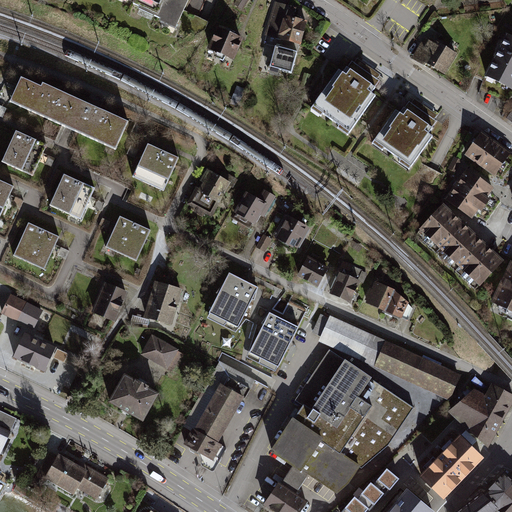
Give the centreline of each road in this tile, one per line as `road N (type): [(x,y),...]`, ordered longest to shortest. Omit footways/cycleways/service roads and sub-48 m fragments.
road 1 (residential): [(511,387),(167,226)]
road 2 (primary): [(218,511),(0,386)]
road 3 (residential): [(309,0),(511,141)]
road 4 (residential): [(227,511),(311,340)]
